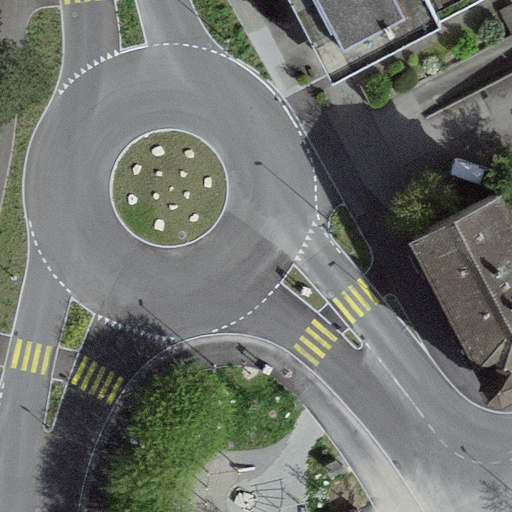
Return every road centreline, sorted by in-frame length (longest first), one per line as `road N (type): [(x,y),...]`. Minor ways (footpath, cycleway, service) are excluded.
road 1 (residential): [(260,244),(444,443),(481,462)]
road 2 (tertiary): [(153,80),(98,105),(63,163),(69,230),(103,273)]
road 3 (tertiary): [(103,273),(52,386),(36,509)]
road 4 (tertiary): [(260,244),(276,200),(261,131),(207,86),(153,80)]
road 5 (tertiary): [(103,273),(137,290),(174,295),(214,285),(260,244)]
